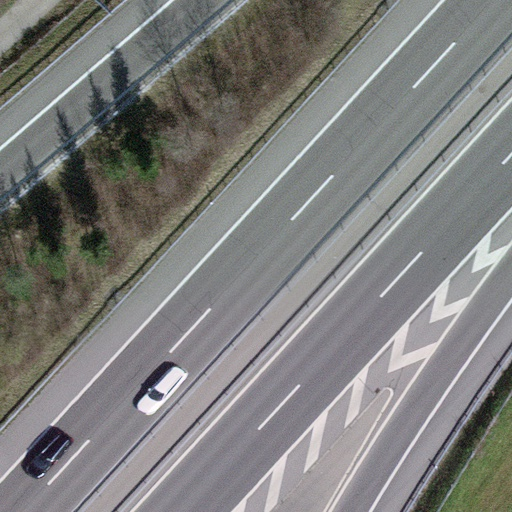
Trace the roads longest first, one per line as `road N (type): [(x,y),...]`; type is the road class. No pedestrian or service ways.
road 1 (motorway): [(493,0),(23,511)]
road 2 (motorway): [(184,511),(511,157)]
road 3 (motorway): [(353,511),(511,268)]
road 4 (motorway): [(201,0),(0,174)]
